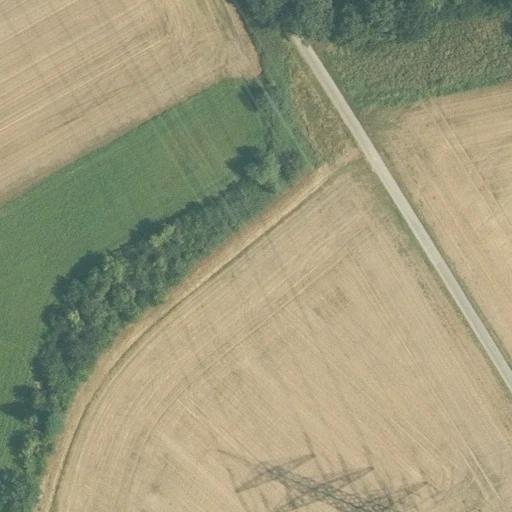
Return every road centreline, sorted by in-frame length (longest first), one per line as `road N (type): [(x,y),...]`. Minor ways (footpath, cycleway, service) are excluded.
road 1 (track): [(44,511),(74,397),(96,365),(325,174),(281,106),(292,59),(306,51)]
road 2 (track): [(276,0),(511,382)]
